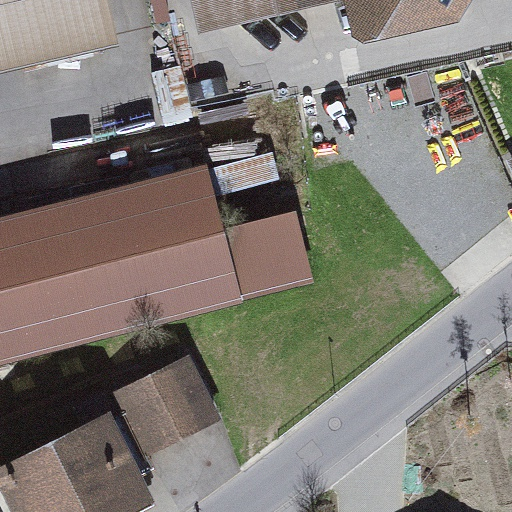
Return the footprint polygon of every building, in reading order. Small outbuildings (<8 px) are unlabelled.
[(0,0),(0,61),(105,38),(96,0),(0,0)] [(213,0),(217,15),(283,0),(213,0)] [(462,0),(356,0),(361,23),(392,17),(394,27),(454,13),(462,0)] [(267,156),(0,223),(0,357),(307,279),(290,215),(222,233),(212,195),(273,179),(267,156)] [(188,362),(117,397),(126,414),(144,451),(215,416),(188,362)] [(126,414),(0,477),(0,499),(6,511),(109,511),(134,500),(124,482),(152,468),(144,451),(126,414)]
